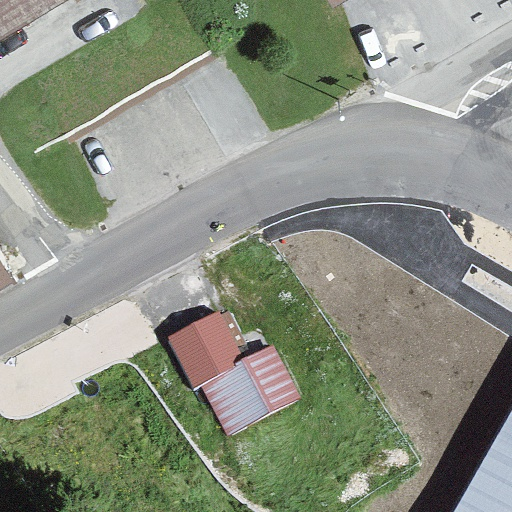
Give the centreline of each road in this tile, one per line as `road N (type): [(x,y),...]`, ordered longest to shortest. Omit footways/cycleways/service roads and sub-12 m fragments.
road 1 (tertiary): [(72,287),(323,163),(379,156),(468,165)]
road 2 (residential): [(0,182),(72,287)]
